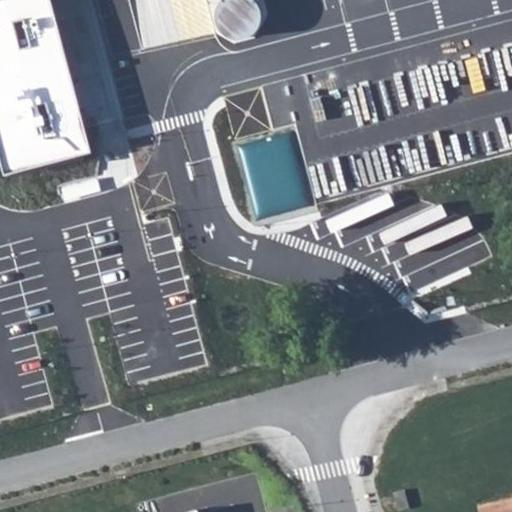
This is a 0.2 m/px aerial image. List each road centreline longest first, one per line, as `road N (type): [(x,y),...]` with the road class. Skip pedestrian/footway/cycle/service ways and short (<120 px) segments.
road 1 (unclassified): [(311,399),(0,478)]
road 2 (unclassified): [(511,345),(311,399)]
